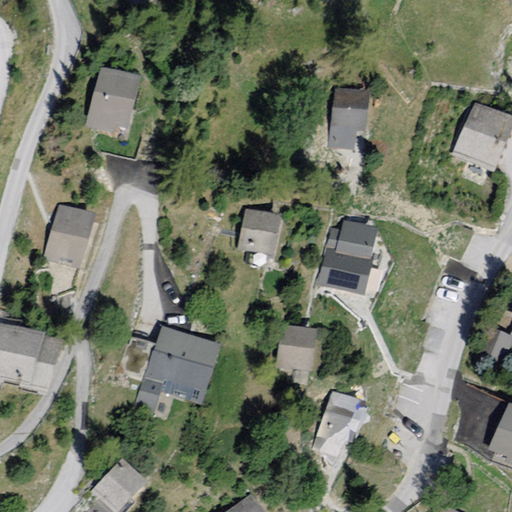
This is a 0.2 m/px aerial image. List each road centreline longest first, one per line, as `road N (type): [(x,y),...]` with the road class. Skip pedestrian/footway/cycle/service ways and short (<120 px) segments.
road 1 (residential): [(397,511),(451,403),(511,227)]
road 2 (residential): [(0,244),(62,59),(59,0)]
